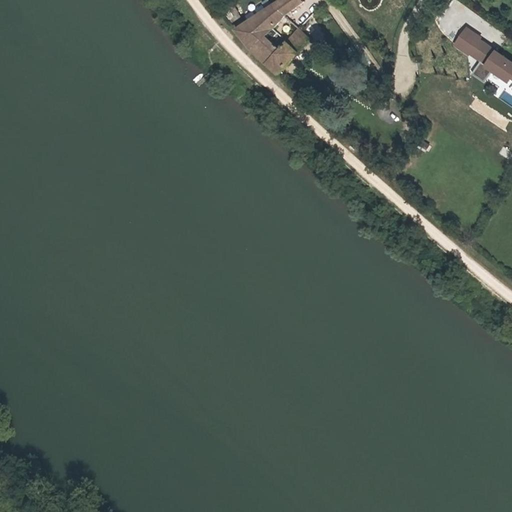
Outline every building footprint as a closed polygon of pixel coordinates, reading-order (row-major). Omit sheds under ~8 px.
[(293,48),(287,43),(283,38),(276,46),(265,37),(286,15),(304,2),(302,0),(282,0),(237,30),(252,50),(279,75),(302,49),(297,44),(293,48)] [(223,8),(230,20),(239,14),(232,3),(223,8)] [(239,14),(230,20),(233,23),(241,18),(239,14)] [(297,44),(302,49),(311,39),(300,29),(287,43),(293,48),(297,44)] [(481,39),(468,30),(457,46),(470,55),(480,41),(481,39)] [(480,41),(470,55),(482,63),(488,54),(494,58),(497,53),(480,41)] [(488,54),(482,63),(494,72),(510,83),(511,80),(511,63),(497,53),(494,58),(488,54)] [(494,72),(482,63),(473,75),(486,84),(494,72)]
